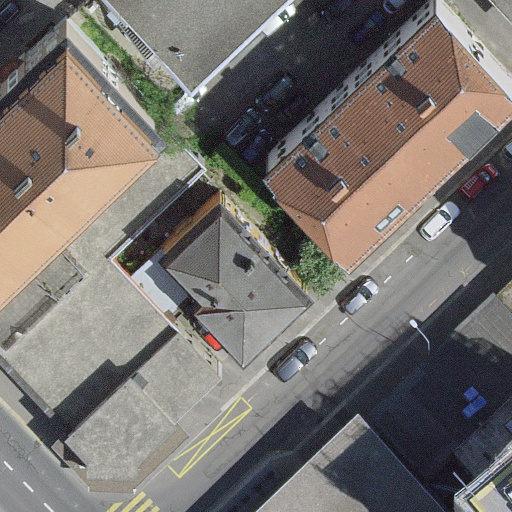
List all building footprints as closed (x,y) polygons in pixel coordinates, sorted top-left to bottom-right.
[(118,0),(192,75),(269,0),(118,0)] [(511,89),(511,66),(447,0),(428,0),(362,64),(447,152),(511,89)] [(157,105),(67,16),(0,81),(0,147),(54,204),(157,105)] [(347,248),(447,152),(362,64),(262,160),(271,170),(347,248)] [(138,446),(223,364),(174,313),(193,295),(207,282),(165,239),(134,268),(113,247),(207,157),(157,105),(54,204),(0,255),(0,354),(90,448),(89,463),(137,465),(138,446)] [(0,255),(54,204),(0,147),(0,255)] [(238,202),(221,185),(165,239),(207,282),(193,295),(244,348),(314,280),(238,202)] [(511,329),(496,311),(355,439),(411,500),(450,465),(511,409),(511,329)] [(511,511),(511,409),(450,465),(492,511),(511,511)] [(273,511),(421,511),(411,500),(355,439),(273,511)]
